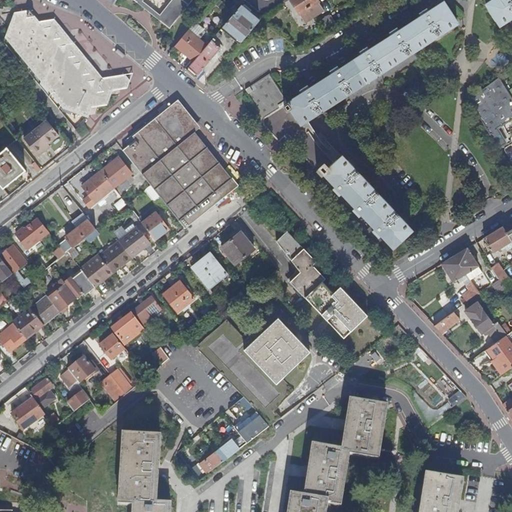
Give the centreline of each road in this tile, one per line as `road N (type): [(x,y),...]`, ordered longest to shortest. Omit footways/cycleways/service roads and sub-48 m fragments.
road 1 (residential): [(0,393),(238,199)]
road 2 (residential): [(173,78),(381,285)]
road 3 (residential): [(173,78),(0,218)]
road 4 (residential): [(381,285),(480,393),(511,443)]
road 5 (residential): [(381,285),(511,207)]
road 6 (residential): [(81,0),(173,78)]
